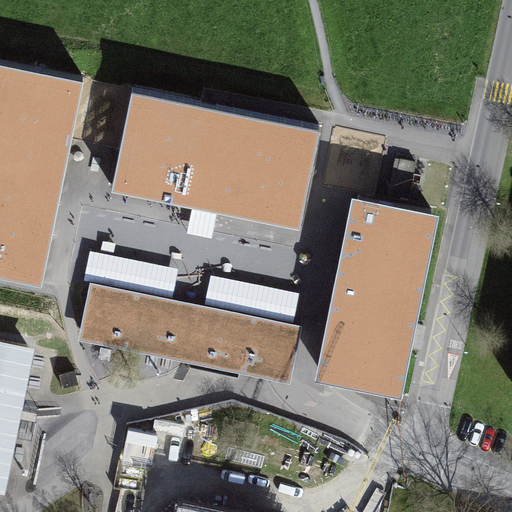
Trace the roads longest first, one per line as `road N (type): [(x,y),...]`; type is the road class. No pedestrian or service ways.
road 1 (residential): [(511,44),(420,463)]
road 2 (residential): [(420,463),(343,422),(300,387)]
